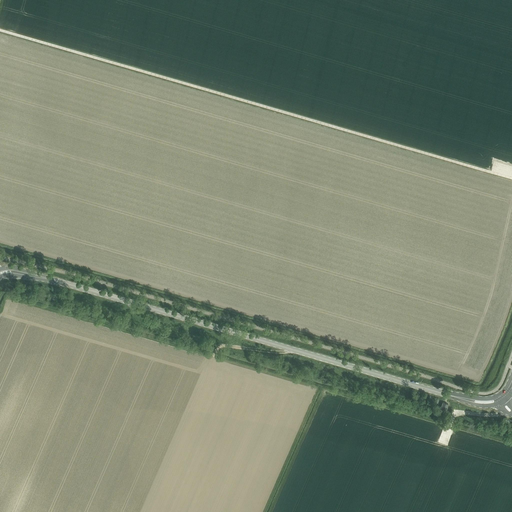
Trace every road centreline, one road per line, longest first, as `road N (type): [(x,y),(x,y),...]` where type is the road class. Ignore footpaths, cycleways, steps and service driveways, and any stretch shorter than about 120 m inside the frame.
road 1 (unclassified): [(511,178),(0,30)]
road 2 (secondary): [(427,389),(60,282),(0,274)]
